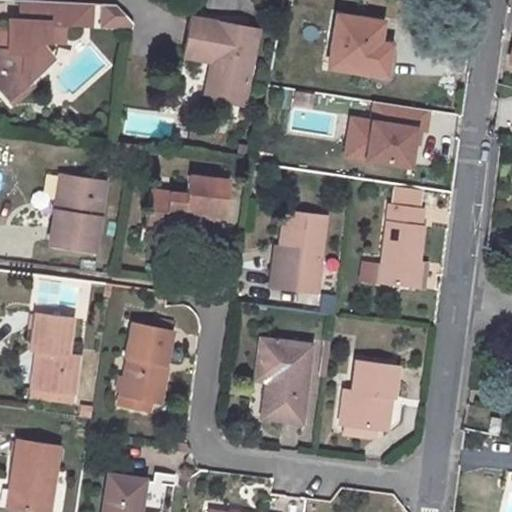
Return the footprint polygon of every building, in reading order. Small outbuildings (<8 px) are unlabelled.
[(88,2),(58,0),(38,0),(37,20),(4,18),(4,30),(0,29),(0,87),(17,73),(22,78),(40,62),(32,53),(33,38),(60,39),(61,22),(87,24),(88,2)] [(378,42),(381,21),(336,15),(328,66),(385,74),(389,45),(378,42)] [(253,29),(187,16),(180,55),(207,60),(214,62),(208,98),(240,104),(253,29)] [(207,60),(201,96),(208,98),(214,62),(207,60)] [(0,87),(0,91),(4,95),(22,78),(17,73),(0,87)] [(412,174),(423,109),(368,100),(365,118),(345,114),(337,162),(412,174)] [(61,211),(67,176),(60,175),(54,210),(61,211)] [(227,179),(186,175),(184,194),(150,189),(145,229),(165,231),(165,224),(182,226),(183,210),(223,215),(227,179)] [(93,250),(104,182),(67,176),(61,211),(54,210),(49,242),(93,250)] [(419,191),(394,187),(392,200),(417,204),(419,191)] [(417,260),(422,225),(419,225),(422,207),(389,204),(381,263),(379,281),(421,286),(424,261),(417,260)] [(283,211),(279,247),(276,269),(271,268),(269,286),(315,292),(325,215),(283,211)] [(182,226),(165,224),(165,231),(181,234),(182,226)] [(363,260),(360,278),(379,281),(381,263),(363,260)] [(290,292),(289,303),(312,306),(314,296),(290,292)] [(78,354),(66,353),(71,317),(33,312),(29,350),(34,350),(39,350),(35,387),(73,392),(78,354)] [(119,395),(155,401),(161,363),(165,364),(171,330),(131,322),(124,356),(126,357),(119,395)] [(266,375),(272,376),(267,416),(299,420),(309,345),(259,338),(254,374),(266,375)] [(35,387),(39,350),(34,350),(29,387),(35,387)] [(379,427),(384,395),(391,396),(396,365),(355,359),(350,389),(342,388),(337,422),(344,423),(375,427),(379,427)] [(169,364),(165,364),(161,363),(155,401),(162,402),(169,364)] [(267,416),(272,376),(266,375),(261,415),(267,416)] [(28,398),(71,402),(73,392),(35,387),(29,387),(28,398)] [(153,411),(155,401),(119,395),(118,404),(153,411)] [(391,396),(384,395),(379,427),(386,428),(391,396)] [(76,415),(90,416),(91,404),(78,402),(76,415)] [(498,418),(489,416),(487,432),(496,433),(498,418)] [(342,433),(374,436),(375,427),(344,423),(342,433)] [(16,439),(10,477),(16,478),(12,507),(41,511),(48,511),(59,445),(16,439)] [(177,451),(190,452),(184,443),(178,442),(177,451)] [(101,511),(137,511),(143,479),(107,474),(101,511)] [(16,478),(10,477),(6,506),(12,507),(16,478)]
